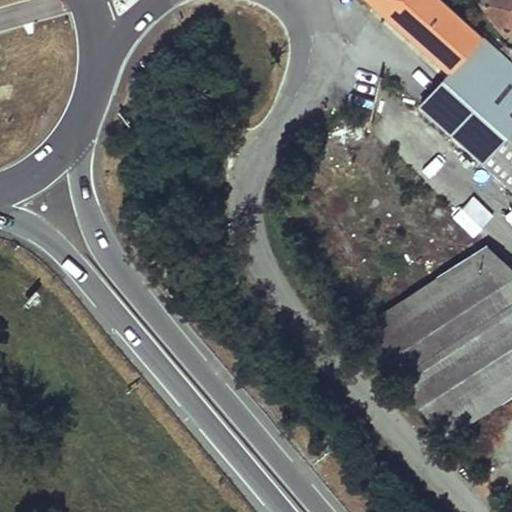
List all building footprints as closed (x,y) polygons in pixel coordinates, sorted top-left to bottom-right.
[(444,0),(375,0),(453,71),(484,35),(444,0)] [(511,0),(486,0),(484,2),(507,33),(511,29),(511,0)] [(511,66),(511,60),(484,35),(453,71),(422,106),(452,133),(511,66)] [(511,66),(452,133),(511,187),(511,66)] [(511,320),(482,273),(369,344),(437,418),(511,371),(511,320)]
